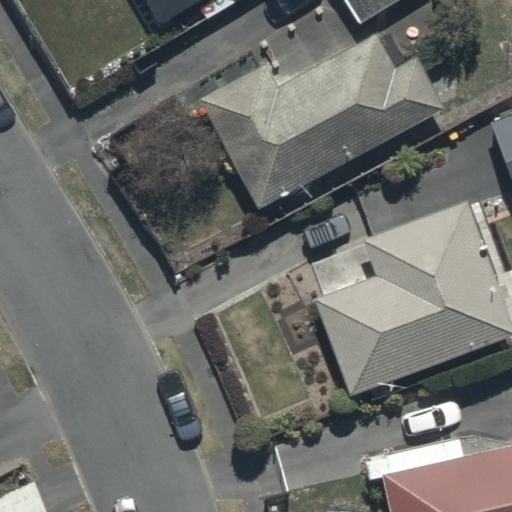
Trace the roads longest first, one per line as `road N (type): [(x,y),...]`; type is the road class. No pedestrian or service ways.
road 1 (residential): [(102,388),(0,208)]
road 2 (residential): [(151,511),(102,388)]
